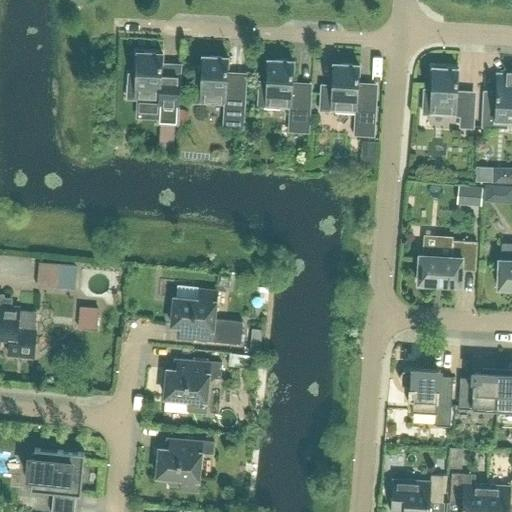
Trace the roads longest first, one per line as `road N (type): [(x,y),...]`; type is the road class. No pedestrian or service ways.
road 1 (residential): [(383,318),(399,40)]
road 2 (residential): [(125,25),(399,40)]
road 3 (residential): [(359,511),(383,318)]
road 4 (residential): [(383,318),(511,324)]
road 5 (residential): [(0,408),(123,424)]
